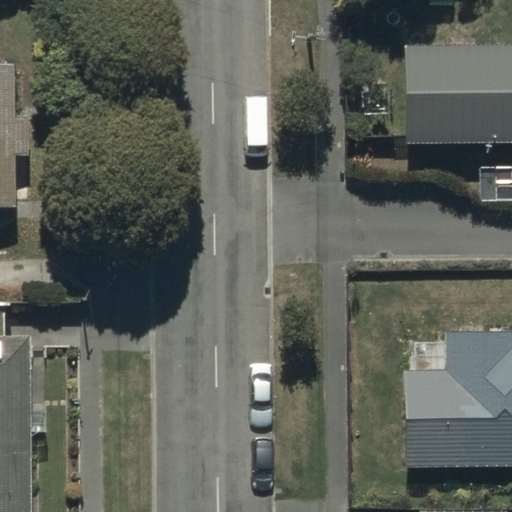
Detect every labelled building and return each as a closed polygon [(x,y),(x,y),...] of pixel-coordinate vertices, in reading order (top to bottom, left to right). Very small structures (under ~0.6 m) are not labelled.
[(351,31),(351,108),(384,108),(384,31),(351,31)] [(511,42),(400,43),(400,140),(511,139),(511,42)] [(8,62),(0,61),(0,204),(9,204),(6,151),(30,150),(28,106),(10,106),(8,62)] [(511,262),(457,264),(458,291),(511,289),(511,262)] [(0,511),(26,511),(25,335),(2,335),(2,309),(0,309),(0,511)] [(511,329),(438,332),(438,368),(399,369),(401,471),(479,469),(478,463),(511,462),(511,329)]
